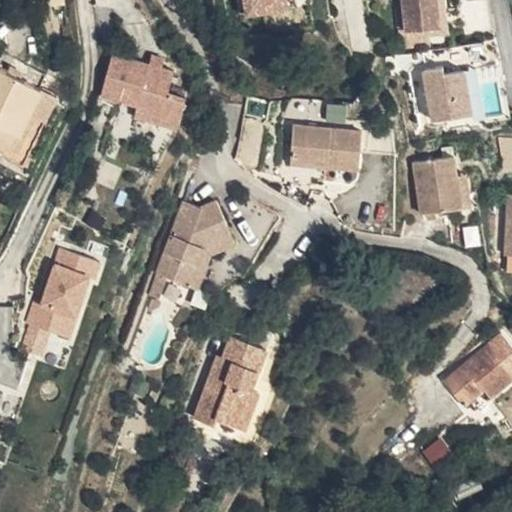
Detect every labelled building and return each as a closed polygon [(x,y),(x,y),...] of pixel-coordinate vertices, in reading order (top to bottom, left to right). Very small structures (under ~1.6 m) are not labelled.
[(286,0),(239,0),(243,19),(288,12),(286,0)] [(398,44),(389,44),(391,59),(413,57),(413,49),(440,47),(435,0),(428,0),(432,40),(398,44)] [(398,44),(432,40),(428,0),(411,0),(394,2),(398,44)] [(494,45),(488,10),(452,14),(457,49),(494,45)] [(172,100),(177,78),(166,75),(152,71),(115,62),(104,106),(141,114),(166,120),(163,131),(182,136),(189,104),(172,100)] [(166,75),(167,67),(154,63),(152,71),(166,75)] [(469,123),(463,79),(442,82),(440,74),(420,77),(427,129),(469,123)] [(500,125),(493,75),(474,77),(480,122),(480,128),(500,125)] [(469,123),(480,122),(474,77),(463,79),(469,123)] [(0,79),(0,152),(9,157),(2,172),(15,178),(52,104),(0,79)] [(163,131),(166,120),(141,114),(138,125),(163,131)] [(290,161),(323,173),(358,178),(363,140),(294,131),(290,161)] [(289,169),(323,173),(290,161),(289,169)] [(414,169),(418,196),(425,192),(458,189),(457,184),(455,164),(414,169)] [(418,196),(421,221),(461,216),(458,189),(425,192),(418,196)] [(461,216),(471,215),(467,189),(458,189),(461,216)] [(205,211),(187,204),(159,277),(193,289),(207,253),(236,240),(221,204),(205,211)] [(193,289),(201,292),(214,258),(239,246),(236,240),(207,253),(193,289)] [(52,246),(23,351),(42,357),(49,333),(75,340),(98,259),(52,246)] [(248,432),(221,423),(219,428),(215,439),(233,445),(244,447),(248,446),(252,446),(256,444),(259,442),(262,438),(275,397),(275,394),(275,391),(274,388),(272,386),(269,384),(267,383),(278,349),(278,345),(277,341),(276,337),(273,334),(271,332),(255,327),(249,345),(267,351),(254,390),(261,393),(248,432)] [(221,423),(248,432),(261,393),(254,390),(267,351),(249,345),(231,339),(223,362),(219,360),(199,422),(219,428),(221,423)] [(511,388),(511,382),(488,351),(444,386),(464,412),(476,404),(479,408),(487,402),(490,406),(511,388)] [(165,511),(167,507),(152,502),(148,511),(165,511)]
